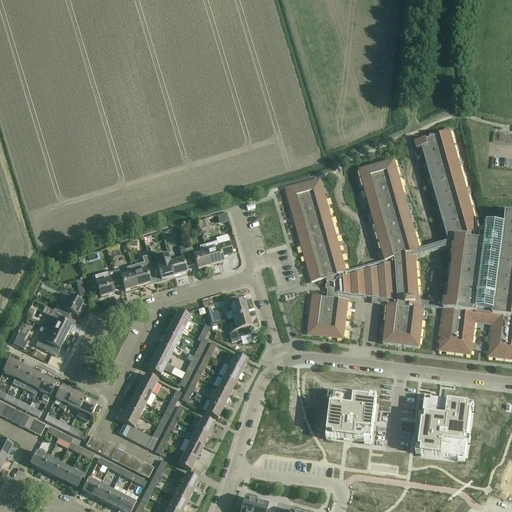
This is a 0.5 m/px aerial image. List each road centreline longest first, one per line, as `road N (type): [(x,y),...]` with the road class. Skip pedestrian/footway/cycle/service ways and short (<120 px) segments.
road 1 (residential): [(161,302),(96,321),(72,365),(76,375),(115,394),(148,329)]
road 2 (residential): [(282,363),(316,359),(511,384)]
road 3 (residential): [(339,511),(346,486),(234,468)]
